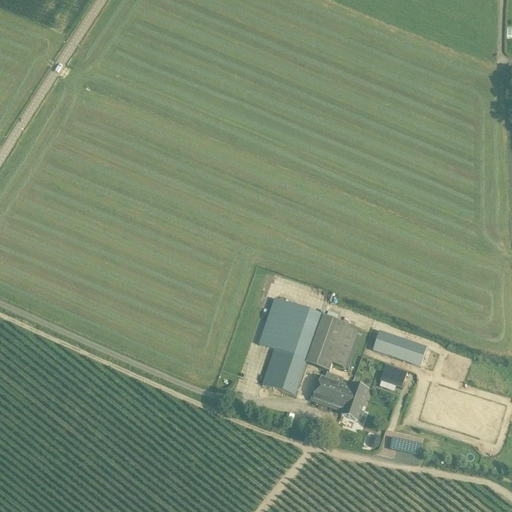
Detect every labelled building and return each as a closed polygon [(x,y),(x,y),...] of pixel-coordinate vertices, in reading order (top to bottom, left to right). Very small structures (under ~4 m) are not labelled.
[(295,398),(306,365),(323,318),(275,301),(259,347),(274,352),(262,387),(295,398)] [(330,373),(333,366),(340,369),(348,372),(362,332),(323,318),(306,365),(330,373)] [(379,333),(374,353),(422,367),(428,346),(379,333)] [(386,366),(380,383),(402,390),(408,374),(386,366)] [(342,414),(350,388),(341,385),(342,383),(340,379),(327,375),(325,379),(321,377),(311,403),(342,414)] [(341,416),(356,422),(368,392),(351,386),(350,388),(342,414),(341,416)] [(371,439),(369,446),(371,450),(375,451),(378,449),(381,442),(379,438),(375,437),(371,439)] [(393,439),(391,451),(420,457),(422,445),(393,439)]
